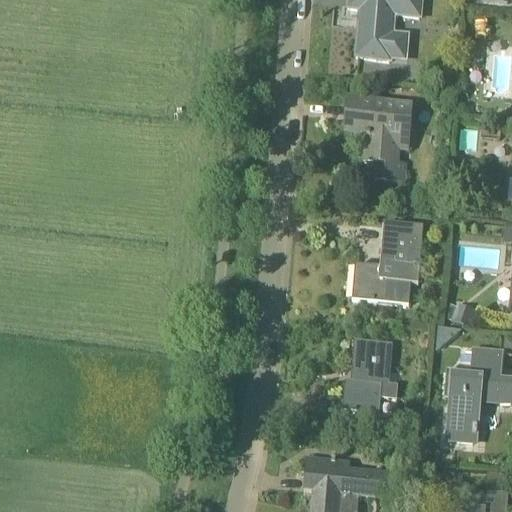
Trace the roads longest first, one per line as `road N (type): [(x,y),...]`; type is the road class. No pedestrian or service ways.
road 1 (unclassified): [(241,0),(218,300),(175,511)]
road 2 (residential): [(235,511),(274,293),(296,0)]
